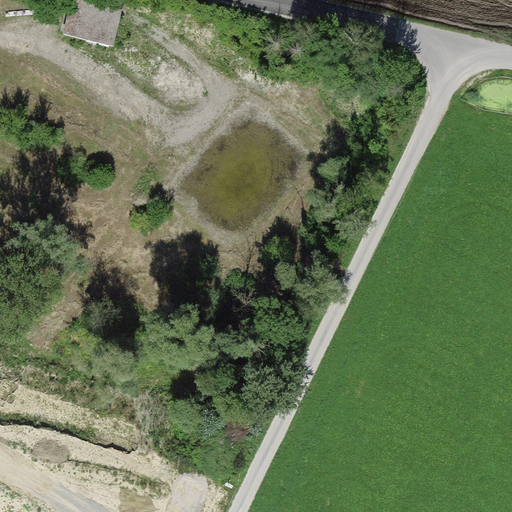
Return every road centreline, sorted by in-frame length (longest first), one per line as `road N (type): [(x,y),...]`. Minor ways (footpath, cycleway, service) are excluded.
road 1 (track): [(233,511),(430,112),(442,41)]
road 2 (track): [(0,50),(63,68),(144,116),(197,119),(214,103),(208,68),(127,17)]
road 3 (unclassified): [(511,56),(263,0)]
